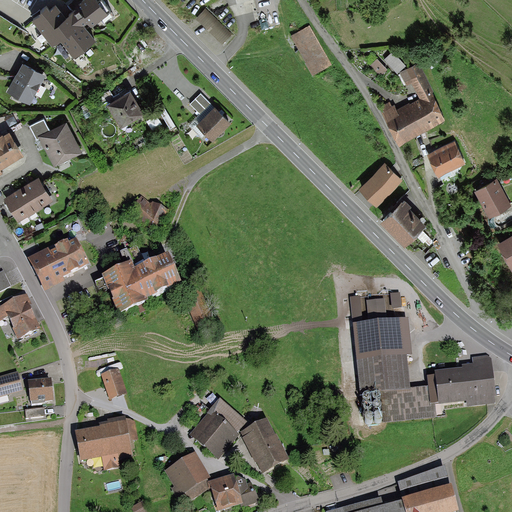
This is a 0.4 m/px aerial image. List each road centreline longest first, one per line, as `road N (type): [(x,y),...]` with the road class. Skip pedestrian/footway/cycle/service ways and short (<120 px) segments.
road 1 (tertiary): [(469,325),(142,0)]
road 2 (residential): [(301,0),(416,185),(477,309),(469,325)]
road 3 (residential): [(72,396),(141,418),(291,505)]
road 4 (residential): [(291,505),(445,455),(505,403)]
road 5 (residential): [(9,242),(55,326),(72,396)]
